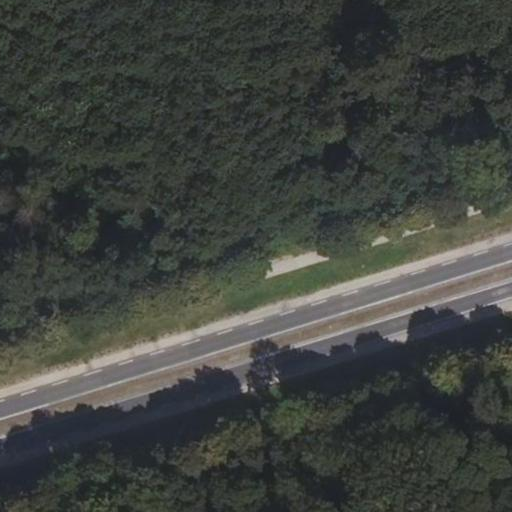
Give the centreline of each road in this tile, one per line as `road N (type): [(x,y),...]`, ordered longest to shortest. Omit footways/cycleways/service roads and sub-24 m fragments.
road 1 (secondary): [(0,448),(511,291)]
road 2 (secondary): [(511,253),(0,410)]
